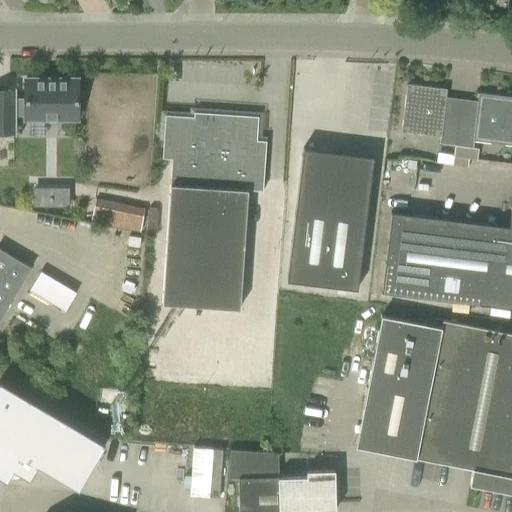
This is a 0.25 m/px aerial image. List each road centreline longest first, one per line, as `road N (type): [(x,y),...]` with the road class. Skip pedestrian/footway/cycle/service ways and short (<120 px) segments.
road 1 (unknown): [(292,37),(266,302),(256,327),(227,344),(175,339)]
road 2 (residential): [(205,35),(0,35)]
road 3 (residential): [(511,56),(358,39)]
road 4 (residential): [(358,39),(205,35)]
